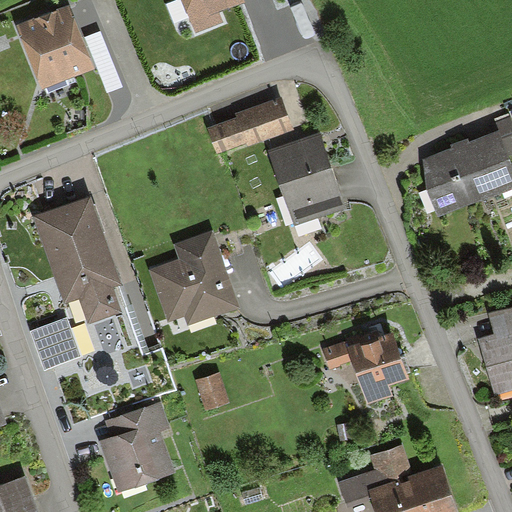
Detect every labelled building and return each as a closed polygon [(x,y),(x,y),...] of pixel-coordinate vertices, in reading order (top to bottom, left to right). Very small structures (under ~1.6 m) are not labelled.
[(43,83),(95,61),(69,0),(61,0),(16,19),(43,83)] [(224,17),(219,6),(233,0),(184,0),(196,29),(224,17)] [(107,94),(122,90),(104,32),(89,37),(107,94)] [(248,143),(295,125),(282,91),(235,110),(236,113),(208,124),(217,148),(246,137),(248,143)] [(511,120),(498,125),(511,169),(511,168),(511,120)] [(439,211),(511,179),(490,128),(417,159),(439,211)] [(297,219),(346,201),(321,131),(272,149),(297,219)] [(89,191),(31,213),(64,298),(76,293),(86,320),(123,306),(112,279),(122,275),(89,191)] [(241,301),(211,227),(172,242),(178,257),(150,267),(170,317),(185,312),(189,321),(241,301)] [(478,335),(495,391),(511,385),(511,304),(490,311),(495,329),(478,335)] [(66,315),(32,328),(45,363),(80,351),(66,315)] [(411,369),(394,322),(349,338),(348,336),(322,345),(330,367),(353,359),(368,401),(394,392),(388,377),(411,369)] [(228,397),(218,368),(195,376),(204,405),(228,397)] [(0,419),(8,416),(0,393),(0,419)] [(119,486),(177,464),(161,423),(170,420),(160,396),(108,416),(113,429),(100,434),(119,486)] [(439,511),(460,505),(444,457),(409,470),(400,444),(377,452),(382,466),(344,479),(353,504),(376,496),(381,511),(439,511)] [(0,511),(39,511),(25,474),(0,482),(0,511)]
